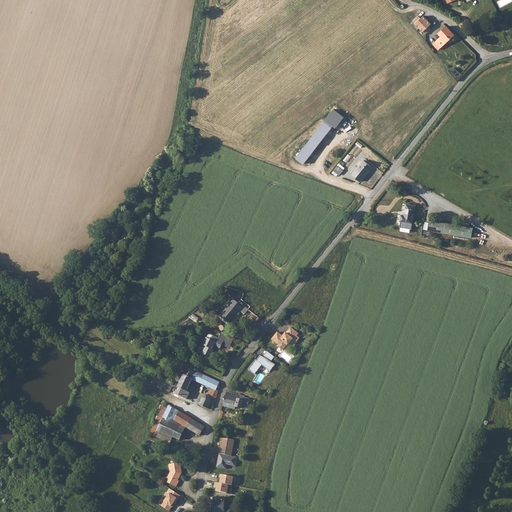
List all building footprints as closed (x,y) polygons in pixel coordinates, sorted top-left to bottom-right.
[(424,14),(418,18),(420,21),(427,30),(430,33),(436,28),(433,25),(436,23),(429,14),(426,17),(424,14)] [(459,35),(451,27),(442,34),(444,37),(439,42),(443,48),(459,35)] [(333,108),(325,120),(333,127),(336,129),(345,117),(333,108)] [(296,158),(305,164),(333,127),(325,120),(296,158)] [(354,176),(362,181),(370,165),(366,162),(354,176)] [(370,165),(362,181),(363,182),(374,169),(370,165)] [(339,167),(335,172),(341,177),(345,172),(339,167)] [(405,216),(404,222),(417,224),(420,206),(411,205),(409,217),(405,216)] [(434,221),(432,231),(476,238),(477,229),(434,221)] [(235,302),(222,318),(231,326),(245,309),(235,302)] [(278,332),(272,339),(279,345),(279,346),(283,350),(288,344),(289,344),(291,342),(294,339),(297,335),(299,333),(291,327),(286,333),(284,336),(283,336),(278,332)] [(214,351),(214,349),(216,346),(222,350),(225,345),(226,342),(215,336),(213,340),(209,339),(205,346),(203,345),(199,353),(203,355),(205,356),(204,359),(208,362),(211,359),(216,351),(214,351)] [(275,357),(267,351),(263,357),(260,355),(257,361),(256,360),(249,369),(255,374),(262,365),(263,364),(272,370),(276,365),(271,362),(275,357)] [(180,388),(179,389),(188,394),(194,381),(201,384),(205,376),(189,368),(180,388)] [(205,376),(201,384),(212,389),(206,400),(217,405),(218,398),(219,390),(218,390),(221,383),(205,376)] [(159,377),(154,385),(167,393),(169,390),(171,392),(172,389),(170,388),(172,384),(159,377)] [(179,389),(176,397),(184,401),(188,394),(179,389)] [(227,392),(225,403),(232,405),(231,409),(237,410),(238,407),(243,409),(244,407),(249,408),(251,399),(246,398),(246,396),(227,392)] [(204,402),(201,406),(209,409),(211,408),(216,409),(217,405),(206,400),(205,399),(204,402)] [(168,405),(160,417),(165,420),(175,426),(176,423),(185,427),(194,433),(203,438),(207,430),(168,405)] [(236,439),(223,437),(220,454),(233,456),(236,439)] [(233,456),(220,454),(220,457),(221,457),(221,461),(219,462),(218,467),(228,469),(229,465),(238,466),(240,457),(233,456)] [(168,485),(179,491),(182,485),(181,484),(184,477),(186,478),(184,467),(174,468),(175,476),(173,480),(171,479),(168,485)] [(223,474),(221,483),(230,485),(234,486),(234,481),(237,482),(238,477),(223,474)] [(228,493),(230,485),(221,483),(219,483),(217,491),(228,493)] [(173,498),(165,510),(168,511),(175,511),(176,511),(175,510),(177,508),(178,508),(182,503),(182,504),(185,500),(174,493),(171,496),(173,498)] [(217,502),(215,502),(215,511),(227,511),(228,502),(226,502),(226,499),(217,499),(217,502)]
